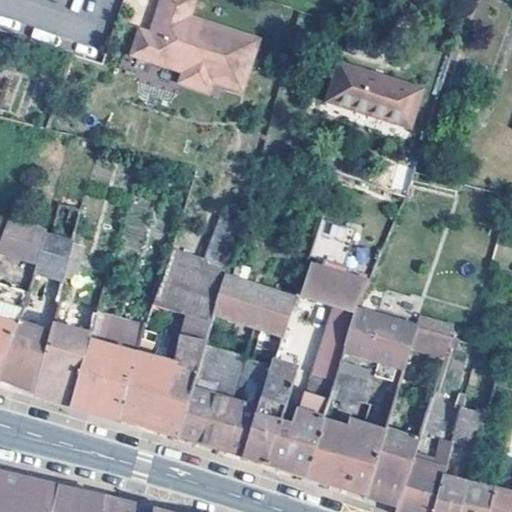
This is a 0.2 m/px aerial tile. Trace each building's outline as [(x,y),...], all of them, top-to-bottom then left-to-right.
[(161,0),(151,32),(140,29),(131,55),(183,72),(180,83),(210,93),(213,83),(243,91),(260,39),(191,16),(195,0),(161,0)] [(428,81),(344,54),(332,93),(416,120),(428,81)] [(38,267),(67,277),(76,241),(86,207),(63,200),(55,232),(48,230),(40,260),(38,267)] [(16,207),(11,218),(17,220),(22,208),(16,207)] [(213,331),(216,318),(228,276),(245,219),(227,213),(213,261),(188,253),(195,226),(183,222),(167,271),(154,306),(197,316),(192,336),(186,334),(177,364),(138,353),(137,358),(120,417),(138,423),(165,431),(183,436),(196,388),(213,331)] [(0,214),(0,244),(11,218),(0,214)] [(317,265),(345,274),(359,228),(323,217),(311,256),(320,258),(317,265)] [(5,248),(40,260),(48,230),(17,220),(11,218),(0,244),(0,257),(2,258),(5,248)] [(76,241),(67,277),(72,278),(73,273),(79,274),(87,244),(76,241)] [(306,295),(338,305),(360,311),(361,309),(371,282),(345,274),(317,265),(315,265),(306,295)] [(228,276),(216,318),(224,321),(227,314),(234,316),(233,319),(286,334),(296,301),(298,302),(299,298),(228,276)] [(0,376),(19,322),(29,292),(0,281),(0,376)] [(259,460),(273,464),(306,474),(324,420),(339,374),(360,311),(338,305),(324,347),(326,348),(310,392),(307,391),(302,409),(299,408),(294,424),(283,420),(301,366),(278,359),(276,359),(264,393),(243,455),(259,460)] [(136,319),(101,308),(94,330),(129,340),(136,319)] [(416,339),(420,327),(361,309),(360,311),(339,374),(350,376),(360,379),(370,382),(371,383),(378,359),(407,369),(416,339)] [(148,322),(136,319),(129,340),(141,344),(148,322)] [(36,392),(52,331),(19,322),(0,376),(0,378),(27,389),(36,392)] [(54,325),(52,331),(36,392),(64,401),(73,403),(90,344),(93,334),(54,325)] [(420,327),(416,339),(450,350),(454,337),(420,327)] [(97,410),(120,417),(137,358),(90,344),(73,403),(97,410)] [(511,373),(500,371),(497,383),(511,386),(511,373)] [(511,386),(497,383),(491,409),(511,414),(511,386)] [(388,431),(368,495),(376,497),(399,505),(400,505),(416,458),(425,432),(436,396),(437,396),(401,387),(391,420),(388,431)] [(241,401),(196,388),(183,436),(201,442),(223,449),(243,455),(264,393),(250,388),(244,391),(241,401)] [(470,392),(461,390),(458,401),(467,404),(470,392)] [(435,511),(447,476),(454,451),(467,404),(458,401),(437,396),(436,396),(425,432),(444,438),(437,465),(416,458),(400,505),(399,505),(396,511),(435,511)] [(491,409),(467,404),(454,451),(469,456),(462,479),(447,476),(435,511),(463,511),(471,482),(492,410),(491,409)] [(352,419),(340,415),(338,425),(349,428),(352,419)] [(338,425),(324,420),(306,474),(345,487),(368,495),(388,431),(352,419),(349,428),(338,425)] [(27,477),(0,471),(0,511),(50,511),(56,484),(27,477)] [(471,482),(463,511),(493,511),(498,488),(471,482)] [(103,511),(104,496),(95,494),(56,484),(50,511),(103,511)] [(498,488),(493,511),(511,511),(511,491),(507,490),(498,488)] [(104,496),(103,511),(152,511),(153,508),(128,502),(104,496)]
